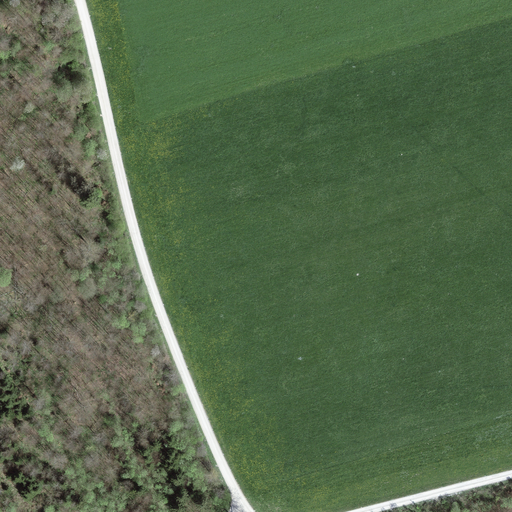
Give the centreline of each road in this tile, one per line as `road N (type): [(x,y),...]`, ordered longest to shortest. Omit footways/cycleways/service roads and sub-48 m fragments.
road 1 (track): [(247,511),(150,286),(79,0)]
road 2 (track): [(364,511),(511,475)]
